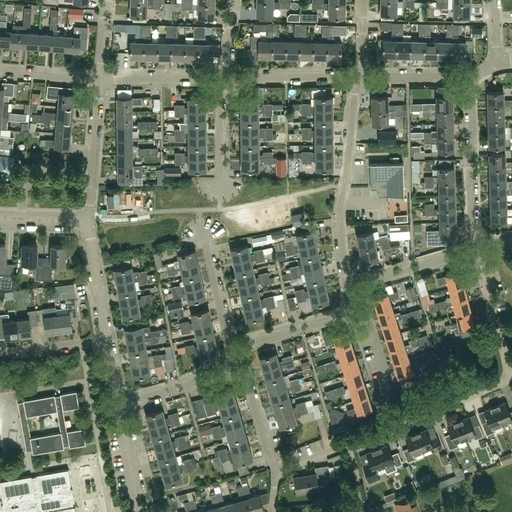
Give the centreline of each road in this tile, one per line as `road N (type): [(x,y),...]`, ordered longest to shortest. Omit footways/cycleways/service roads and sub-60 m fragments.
road 1 (residential): [(276,473),(504,381),(507,366),(476,249)]
road 2 (residential): [(355,286),(344,273),(338,215),(357,78)]
road 3 (residential): [(476,249),(471,77)]
road 4 (residential): [(88,221),(99,80)]
road 5 (residential): [(222,79),(357,78)]
road 6 (residential): [(236,349),(337,319),(354,305)]
road 7 (residential): [(355,286),(476,249)]
road 8 (residential): [(236,349),(202,228)]
road 9 (residential): [(99,80),(222,79)]
